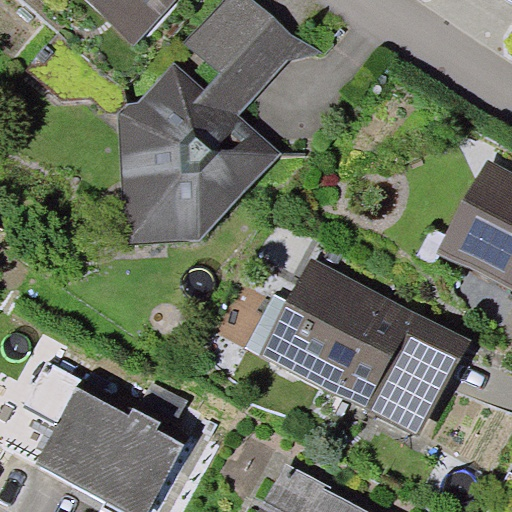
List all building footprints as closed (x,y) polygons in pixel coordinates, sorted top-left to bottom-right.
[(175,0),(84,0),(134,45),(175,0)] [(205,91),(174,61),(137,103),(128,103),(119,114),(128,244),(202,238),(283,153),(239,114),(290,59),(319,50),(253,0),(224,0),(186,41),(221,74),(205,91)] [(511,171),(488,159),(438,253),(511,292),(511,171)] [(470,340),(312,257),(289,301),(261,355),(419,437),(470,340)] [(246,347),(261,355),(289,301),(275,294),(246,347)] [(152,382),(137,410),(161,422),(158,429),(171,436),(189,401),(152,382)] [(129,414),(76,386),(34,465),(104,502),(121,511),(148,511),(185,444),(171,436),(158,429),(161,422),(137,410),(133,408),(129,414)] [(258,511),(308,511),(323,485),(330,489),(331,487),(286,462),(258,511)] [(511,511),(511,472),(510,472),(488,511),(511,511)] [(371,511),(330,489),(323,485),(308,511),(371,511)] [(104,511),(121,511),(104,502),(100,510),(104,511)]
